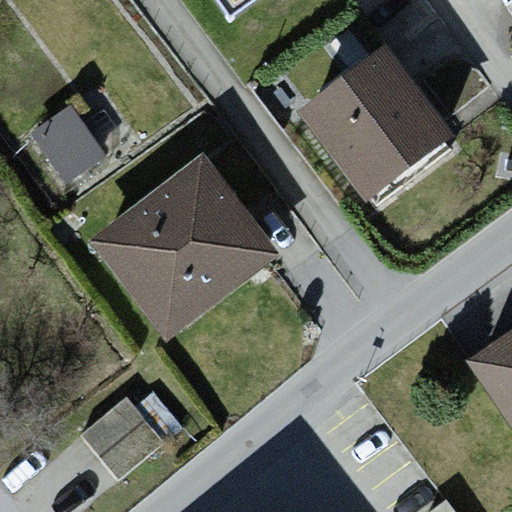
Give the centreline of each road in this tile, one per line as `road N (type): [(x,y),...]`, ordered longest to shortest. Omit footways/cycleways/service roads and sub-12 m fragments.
road 1 (residential): [(400,318),(157,0)]
road 2 (residential): [(400,318),(176,511)]
road 3 (residential): [(511,245),(400,318)]
